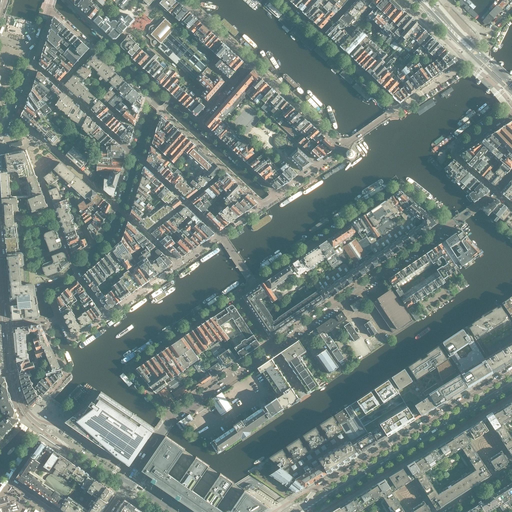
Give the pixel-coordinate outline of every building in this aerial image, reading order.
[(107,1),(106,0),(81,0),(77,6),(86,15),(95,4),(100,8),(101,9),(103,6),(107,1)] [(132,2),(133,0),(117,0),(115,2),(117,4),(123,9),(124,11),(124,10),(127,8),(129,5),(132,2)] [(167,12),(168,11),(176,2),(174,0),(162,0),(159,4),(167,12)] [(256,7),(248,0),(242,0),(254,10),(255,9),(256,9),(256,8),(256,7)] [(302,12),(313,0),(304,0),(298,8),(302,12)] [(307,16),(321,0),(313,0),(302,12),(307,16)] [(319,11),(324,6),(325,6),(323,4),(325,1),(326,2),(327,1),(327,0),(326,0),(321,0),(307,16),(306,17),(308,18),(308,17),(311,20),(319,11)] [(333,0),(326,0),(327,0),(327,1),(328,2),(333,6),(338,11),(341,7),(333,0)] [(381,0),(372,10),(368,6),(360,0),(356,0),(346,12),(360,24),(367,16),(372,20),(379,12),(382,9),(390,0),(381,0)] [(376,34),(400,8),(390,0),(382,9),(384,11),(381,14),(379,12),(372,20),(367,25),(369,27),(374,21),(380,26),(374,32),(376,34)] [(372,10),(381,0),(373,0),(368,6),(372,10)] [(459,0),(457,3),(474,18),(477,14),(461,0),(459,0)] [(483,25),(484,25),(485,25),(486,24),(487,24),(488,23),(489,23),(490,22),(492,21),(511,0),(501,0),(487,16),(486,17),(485,18),(484,19),(484,21),(483,22),(483,23),(483,24),(483,25)] [(176,15),(183,8),(180,5),(176,2),(168,11),(173,16),(175,14),(176,15)] [(266,7),(279,19),(283,15),(270,2),(266,7)] [(316,25),(330,10),(333,6),(328,2),(325,6),(324,6),(327,9),(322,14),(319,11),(311,20),(315,23),(314,24),(315,26),(316,25)] [(91,19),(100,8),(95,4),(86,15),(91,19)] [(180,19),(188,11),(183,8),(176,15),(174,17),(179,21),(181,20),(180,19)] [(381,38),(404,12),(400,8),(376,34),(380,37),(381,38)] [(321,29),(334,14),(330,10),(316,25),(321,29)] [(182,24),(191,14),(188,11),(180,19),(181,20),(182,21),(181,22),(180,23),(182,24)] [(360,24),(346,12),(339,19),(340,19),(336,23),(339,26),(343,30),(347,26),(352,30),(356,25),(358,26),(360,24)] [(391,37),(409,17),(404,12),(381,38),(383,40),(386,42),(387,40),(385,39),(389,35),(391,37)] [(186,25),(194,17),(191,14),(182,24),(183,25),(185,24),(186,25)] [(116,39),(134,20),(135,20),(134,20),(129,15),(128,15),(125,18),(122,16),(121,16),(119,19),(119,20),(117,22),(116,20),(112,21),(111,22),(109,21),(109,20),(109,19),(106,17),(105,17),(103,19),(99,16),(98,16),(93,21),(113,40),(116,39)] [(284,15),(279,20),(291,31),(296,26),(284,15)] [(61,23),(57,19),(55,17),(53,18),(52,22),(52,24),(57,28),(61,23)] [(162,43),(176,28),(163,17),(156,25),(153,25),(152,25),(151,25),(151,26),(150,26),(150,27),(149,27),(149,28),(149,29),(149,30),(149,33),(146,36),(150,40),(150,43),(151,44),(151,45),(152,46),(153,46),(153,47),(154,47),(155,47),(158,47),(162,43)] [(188,30),(197,20),(194,17),(186,25),(188,26),(186,28),(188,30)] [(396,40),(413,21),(409,17),(391,37),(387,40),(386,42),(387,43),(388,44),(394,38),(396,40)] [(224,19),(220,24),(235,38),(239,33),(224,19)] [(194,35),(203,25),(197,20),(188,30),(194,35)] [(395,50),(418,25),(413,21),(396,40),(390,46),(395,50)] [(62,33),(66,28),(61,23),(57,28),(62,33)] [(330,37),(339,26),(336,23),(326,33),(330,37)] [(62,33),(57,28),(52,24),(50,28),(58,35),(60,33),(61,34),(62,33)] [(504,27),(492,48),(492,49),(492,50),(493,51),(494,51),(495,51),(496,51),(508,29),(508,25),(506,24),(504,27)] [(500,45),(500,46),(500,47),(501,48),(502,48),(503,47),(504,46),(505,46),(505,45),(505,44),(511,31),(511,24),(511,25),(510,25),(509,26),(501,42),(501,43),(500,44),(500,45)] [(200,41),(209,31),(203,25),(194,35),(200,41)] [(406,48),(423,29),(418,25),(395,50),(399,55),(406,48)] [(297,26),(292,31),(301,39),(306,34),(297,26)] [(333,40),(343,30),(339,26),(330,37),(333,40)] [(344,51),(361,32),(362,31),(357,27),(349,36),(340,46),(343,49),(342,50),(343,51),(344,51)] [(70,46),(58,35),(50,28),(47,40),(63,54),(64,53),(59,48),(58,47),(62,42),(64,43),(63,43),(69,48),(70,46)] [(63,38),(69,31),(66,28),(62,33),(61,34),(62,35),(61,36),(63,38)] [(210,61),(192,43),(176,28),(162,43),(158,47),(193,80),(210,61)] [(409,51),(426,33),(423,29),(406,48),(409,51)] [(337,43),(346,33),(343,30),(333,40),(333,41),(334,43),(335,42),(337,43)] [(68,39),(73,34),(69,31),(63,38),(65,40),(66,38),(68,39)] [(202,45),(206,41),(212,34),(209,31),(200,41),(199,42),(202,45)] [(349,55),(365,37),(366,36),(361,32),(344,51),(349,55)] [(340,46),(349,36),(346,33),(337,43),(340,46)] [(411,55),(429,36),(426,33),(409,51),(403,58),(406,61),(411,55)] [(70,44),(76,37),(73,34),(68,39),(69,41),(68,42),(70,44)] [(209,44),(216,37),(212,34),(206,41),(209,44)] [(140,48),(136,44),(137,44),(130,37),(128,35),(126,37),(127,37),(119,46),(128,54),(128,55),(130,57),(131,56),(132,57),(140,48),(139,48),(140,48)] [(244,35),(241,39),(256,50),(258,47),(244,35)] [(306,35),(302,40),(312,50),(317,45),(306,35)] [(363,48),(361,46),(364,43),(366,45),(370,41),(372,38),(370,36),(367,39),(365,37),(349,55),(353,59),(361,50),(363,48)] [(417,57),(433,39),(429,36),(411,55),(413,57),(415,55),(417,57)] [(74,45),(79,40),(76,37),(70,44),(72,45),(73,44),(74,45)] [(210,50),(219,40),(216,37),(209,44),(207,47),(210,50)] [(423,57),(436,42),(433,39),(417,57),(418,57),(423,57)] [(63,54),(47,40),(45,45),(67,64),(70,61),(64,55),(63,54)] [(75,51),(82,43),(79,40),(74,45),(72,48),(75,51)] [(214,53),(222,43),(219,40),(210,50),(214,53)] [(365,53),(367,51),(373,44),(370,41),(366,45),(363,48),(365,49),(363,52),(361,50),(353,59),(357,62),(365,53)] [(430,57),(441,46),(436,42),(423,57),(425,59),(426,59),(427,59),(430,56),(430,57)] [(82,57),(89,49),(85,45),(83,43),(82,43),(75,51),(82,57)] [(221,59),(229,49),(223,44),(215,54),(221,59)] [(359,66),(360,65),(369,56),(371,53),(376,47),(373,44),(367,51),(368,52),(366,54),(365,53),(357,62),(359,64),(358,65),(359,66)] [(71,68),(67,64),(45,45),(44,51),(44,52),(52,59),(55,62),(60,66),(61,68),(63,69),(67,73),(71,69),(71,68)] [(318,45),(315,49),(327,60),(330,57),(318,45)] [(434,58),(443,48),(441,46),(430,57),(431,59),(433,57),(434,58)] [(82,57),(75,51),(72,48),(71,47),(64,55),(70,61),(74,65),(82,57)] [(363,69),(364,68),(372,59),(374,56),(380,50),(376,47),(371,53),(373,55),(370,57),(369,56),(360,65),(362,67),(362,68),(363,69)] [(142,55),(144,53),(140,48),(132,57),(136,61),(142,55)] [(149,48),(144,53),(142,55),(147,59),(148,57),(153,52),(149,48)] [(439,58),(446,51),(443,48),(434,58),(435,58),(438,59),(439,58)] [(228,65),(236,56),(233,53),(229,49),(221,59),(228,65)] [(367,71),(383,54),(383,53),(380,50),(374,56),(376,58),(374,60),(372,59),(364,68),(367,71)] [(376,80),(394,60),(399,55),(395,50),(383,63),(372,76),(376,80)] [(445,60),(449,54),(447,52),(448,51),(446,50),(446,51),(439,58),(444,58),(445,60)] [(259,53),(270,71),(275,73),(275,69),(263,51),(262,51),(261,51),(260,51),(260,52),(259,52),(259,53)] [(52,59),(44,52),(43,52),(43,54),(42,57),(50,65),(51,63),(50,61),(52,59)] [(146,70),(159,57),(153,52),(148,57),(147,59),(141,66),(146,70)] [(147,59),(148,57),(144,53),(142,55),(136,61),(141,66),(147,59)] [(267,56),(277,72),(278,72),(278,73),(279,73),(279,72),(280,72),(281,71),(281,70),(281,69),(271,53),(270,53),(269,53),(268,53),(267,53),(267,54),(267,55),(267,56)] [(96,71),(104,62),(103,62),(104,61),(99,56),(98,57),(95,54),(93,54),(86,62),(86,63),(85,65),(83,65),(80,68),(88,76),(91,73),(91,71),(93,69),(95,69),(96,71)] [(372,76),(383,63),(381,61),(385,57),(383,54),(367,71),(366,72),(368,74),(369,73),(372,76)] [(231,68),(239,59),(236,56),(228,65),(231,68)] [(60,66),(55,62),(53,65),(51,63),(50,65),(42,57),(40,62),(40,63),(41,64),(46,69),(52,74),(57,69),(60,66)] [(155,78),(168,65),(159,57),(146,70),(155,78)] [(445,69),(438,59),(436,61),(435,59),(435,58),(434,58),(433,57),(431,59),(432,60),(440,72),(445,69)] [(449,65),(455,61),(456,60),(452,57),(447,63),(449,65)] [(331,58),(328,61),(339,71),(342,68),(331,58)] [(433,77),(426,67),(418,58),(413,58),(415,60),(420,67),(422,65),(424,68),(422,70),(430,79),(433,77)] [(449,65),(447,63),(445,60),(444,58),(439,58),(438,59),(445,69),(446,70),(447,69),(446,67),(449,65)] [(234,72),(243,63),(239,59),(231,68),(228,65),(221,59),(220,60),(230,68),(234,72)] [(230,68),(220,60),(215,65),(225,74),(230,68)] [(381,84),(391,73),(392,72),(395,69),(392,66),(396,62),(394,60),(376,80),(381,84)] [(430,79),(422,70),(420,67),(415,60),(414,62),(415,63),(411,66),(413,68),(414,69),(416,67),(418,70),(416,72),(417,73),(425,83),(428,81),(429,82),(431,80),(430,79)] [(440,72),(432,60),(431,61),(433,65),(431,66),(437,74),(440,72)] [(437,74),(431,66),(428,61),(426,63),(428,66),(426,67),(433,77),(437,74)] [(117,74),(111,69),(112,68),(111,67),(110,68),(104,62),(96,71),(102,76),(100,78),(99,78),(99,79),(99,80),(100,80),(100,81),(101,80),(102,80),(104,78),(109,83),(117,74)] [(425,83),(417,73),(415,74),(411,69),(413,68),(411,66),(409,63),(405,68),(408,72),(409,73),(420,87),(421,88),(422,86),(422,85),(425,83)] [(161,84),(174,70),(168,65),(155,78),(155,79),(161,84)] [(415,90),(407,80),(405,82),(403,79),(405,78),(400,72),(401,71),(397,66),(395,68),(400,74),(397,78),(398,79),(400,82),(404,87),(410,94),(411,95),(412,94),(412,93),(415,90)] [(207,101),(224,82),(218,77),(215,80),(214,79),(211,77),(209,74),(212,71),(207,67),(202,73),(197,79),(201,83),(200,83),(204,87),(204,86),(205,87),(204,89),(205,89),(203,91),(205,92),(202,96),(207,101)] [(56,77),(63,69),(61,68),(59,70),(57,69),(52,74),(56,77)] [(81,84),(85,80),(88,76),(80,68),(79,69),(79,68),(73,74),(75,76),(73,77),(72,77),(64,85),(78,97),(79,96),(81,97),(81,98),(82,98),(88,91),(81,84)] [(229,78),(234,72),(230,68),(225,74),(229,78)] [(420,87),(409,73),(409,74),(411,77),(409,78),(406,74),(408,72),(405,68),(401,71),(400,72),(405,78),(407,80),(415,90),(420,87)] [(60,81),(67,73),(63,69),(56,77),(60,81)] [(344,69),(340,73),(351,83),(355,79),(344,69)] [(165,88),(178,74),(174,70),(161,84),(165,88)] [(260,78),(252,71),(248,75),(253,80),(255,82),(259,78),(260,78)] [(47,79),(40,72),(40,73),(38,73),(36,77),(43,83),(47,79)] [(396,86),(400,82),(398,79),(396,82),(393,80),(395,78),(391,73),(381,84),(385,89),(390,93),(396,86)] [(118,91),(125,82),(126,81),(120,76),(120,77),(117,74),(109,83),(107,85),(110,88),(112,86),(118,91)] [(169,92),(176,84),(179,81),(182,78),(178,74),(165,88),(169,92)] [(248,86),(253,80),(248,75),(242,81),(248,86)] [(283,75),(283,78),(300,94),(301,94),(301,95),(302,94),(303,94),(304,93),(304,92),(304,91),(286,75),(283,75)] [(46,86),(43,83),(36,77),(35,83),(46,94),(52,100),(56,95),(49,89),(46,86)] [(256,89),(264,81),(264,80),(263,79),(262,80),(259,78),(255,82),(252,85),(256,89)] [(243,93),(244,91),(248,86),(242,81),(237,88),(243,93)] [(263,92),(268,86),(264,81),(256,89),(252,85),(245,93),(249,97),(253,100),(260,93),(261,94),(263,92)] [(358,81),(353,85),(368,99),(372,95),(358,81)] [(122,100),(124,99),(133,89),(125,82),(118,91),(115,94),(122,100)] [(46,94),(35,83),(33,87),(44,101),(46,99),(44,96),(46,94)] [(173,95),(180,88),(183,85),(180,83),(178,85),(176,84),(169,92),(173,95)] [(440,94),(443,98),(459,88),(456,84),(440,94)] [(88,116),(62,93),(54,85),(49,89),(56,95),(58,97),(60,99),(56,105),(57,106),(57,107),(57,108),(57,109),(58,109),(59,109),(64,112),(63,112),(63,113),(64,114),(64,115),(65,115),(72,118),(71,119),(73,121),(77,123),(77,124),(77,125),(78,126),(79,126),(79,125),(83,128),(80,133),(81,135),(85,137),(88,134),(98,126),(93,121),(92,121),(92,120),(91,119),(90,118),(90,117),(89,117),(88,117),(88,116)] [(177,99),(187,88),(184,86),(182,89),(180,88),(173,95),(177,99)] [(263,95),(261,94),(260,93),(253,100),(257,104),(259,101),(271,88),(268,86),(263,92),(264,93),(263,95)] [(397,91),(399,89),(396,86),(390,93),(393,96),(397,91)] [(44,101),(33,87),(33,89),(32,90),(31,93),(45,115),(51,111),(48,106),(44,101)] [(410,94),(404,87),(401,90),(406,97),(410,94)] [(181,102),(188,95),(186,93),(189,90),(187,88),(177,99),(181,102)] [(243,96),(245,93),(244,91),(243,93),(237,88),(233,92),(238,96),(242,99),(244,96),(243,96)] [(264,105),(276,92),(271,88),(259,101),(264,105)] [(107,102),(115,94),(110,89),(103,98),(107,102)] [(128,102),(136,92),(133,89),(124,99),(128,102)] [(406,97),(401,90),(398,92),(397,91),(393,96),(397,99),(396,100),(398,101),(400,102),(406,97)] [(105,106),(100,101),(99,100),(99,101),(98,100),(88,91),(82,98),(85,101),(86,102),(88,103),(88,104),(89,104),(90,103),(92,104),(93,103),(94,104),(95,104),(92,108),(92,111),(96,114),(105,106)] [(308,94),(322,110),(323,110),(323,111),(324,111),(325,111),(325,110),(325,109),(325,108),(325,107),(311,91),(310,91),(309,91),(308,92),(308,93),(308,94)] [(136,100),(140,96),(136,92),(128,102),(131,106),(133,104),(136,100)] [(191,99),(191,98),(189,96),(190,96),(192,97),(195,94),(191,92),(188,95),(181,102),(184,105),(191,99)] [(242,99),(238,96),(233,92),(229,96),(238,103),(242,99)] [(272,106),(280,97),(276,92),(264,105),(261,108),(266,113),(272,106)] [(45,115),(31,93),(28,100),(37,113),(40,117),(41,118),(45,115)] [(115,108),(121,102),(122,100),(115,94),(107,102),(115,108)] [(188,109),(198,98),(197,96),(193,100),(191,99),(184,105),(187,108),(188,109)] [(238,103),(229,96),(226,101),(230,105),(231,104),(234,107),(238,103)] [(306,99),(319,114),(320,115),(321,115),(321,114),(322,114),(322,113),(322,112),(310,96),(309,96),(308,96),(307,96),(306,96),(306,97),(306,98),(306,99)] [(191,112),(200,103),(198,101),(200,99),(198,97),(198,98),(188,109),(191,112)] [(273,113),(284,100),(280,97),(272,106),(274,107),(271,111),(273,113)] [(415,109),(419,115),(435,104),(431,98),(415,109)] [(38,141),(41,144),(43,143),(44,144),(44,146),(52,145),(43,164),(62,171),(73,146),(77,148),(81,144),(88,147),(90,144),(84,136),(89,127),(88,127),(92,120),(87,116),(92,107),(78,100),(67,117),(57,118),(45,127),(42,134),(41,135),(37,136),(33,138),(32,139),(32,138),(20,140),(21,143),(21,146),(25,147),(27,146),(30,145),(32,148),(35,146),(34,146),(36,145),(35,143),(38,141)] [(37,113),(28,100),(26,105),(35,114),(37,113)] [(273,119),(288,104),(284,101),(284,100),(273,113),(270,116),(273,119)] [(234,107),(231,104),(230,105),(226,101),(222,105),(229,111),(230,112),(234,107)] [(121,102),(115,108),(123,115),(127,110),(128,109),(121,102)] [(198,113),(205,107),(201,103),(200,103),(191,112),(196,116),(198,113)] [(139,109),(133,104),(131,106),(130,107),(138,114),(139,109)] [(276,122),(292,107),(288,104),(273,119),(276,122)] [(480,116),(481,116),(491,108),(491,107),(492,107),(492,106),(491,105),(490,104),(489,104),(488,105),(478,113),(477,114),(477,115),(477,116),(478,116),(479,117),(480,117),(480,116)] [(35,114),(26,105),(24,111),(32,118),(37,122),(38,121),(41,118),(40,117),(37,113),(35,114)] [(229,111),(222,105),(218,110),(225,116),(229,111)] [(99,118),(109,110),(109,109),(105,106),(96,114),(99,118)] [(327,109),(332,125),(334,129),(335,130),(336,130),(337,130),(337,129),(338,128),(337,123),(331,107),(330,106),(329,106),(328,106),(328,107),(327,107),(327,108),(327,109)] [(130,107),(128,109),(127,110),(136,119),(138,114),(130,107)] [(287,119),(295,110),(292,107),(276,122),(280,125),(285,120),(282,118),(284,116),(287,119)] [(103,121),(113,113),(109,110),(99,118),(103,121)] [(136,119),(127,110),(123,115),(122,116),(134,126),(136,119)] [(225,116),(218,110),(211,117),(217,121),(219,119),(221,116),(223,118),(225,116)] [(299,130),(308,122),(295,110),(287,119),(285,120),(280,125),(293,137),(299,130)] [(32,118),(24,111),(22,115),(22,116),(22,117),(28,122),(32,118)] [(108,126),(116,118),(113,115),(105,124),(108,126)] [(111,129),(121,118),(118,116),(116,118),(108,126),(111,129)] [(160,129),(167,121),(162,116),(161,117),(159,122),(158,121),(156,127),(157,127),(160,129)] [(210,129),(217,121),(211,117),(205,124),(210,129)] [(37,122),(32,118),(28,122),(33,127),(33,126),(34,127),(37,122)] [(114,131),(123,121),(121,118),(111,129),(114,131)] [(213,132),(222,123),(223,122),(219,119),(217,121),(210,129),(213,132)] [(119,136),(129,126),(123,121),(114,131),(119,136)] [(164,133),(171,124),(168,121),(167,121),(160,129),(164,133)] [(511,121),(507,125),(507,124),(498,130),(491,135),(504,146),(504,147),(507,150),(506,151),(508,152),(511,155),(511,121)] [(303,134),(312,126),(308,122),(299,130),(303,134)] [(217,136),(226,126),(222,123),(213,132),(217,136)] [(170,134),(175,128),(171,124),(164,133),(166,135),(168,133),(170,134)] [(221,139),(229,131),(227,129),(228,128),(230,129),(231,128),(228,124),(226,126),(217,136),(221,139)] [(453,133),(455,136),(467,127),(465,124),(453,133)] [(94,137),(102,130),(98,126),(88,134),(90,136),(91,137),(92,137),(94,137)] [(126,135),(129,132),(132,128),(129,126),(119,136),(122,139),(128,144),(129,143),(130,140),(126,135)] [(308,136),(315,129),(312,126),(303,134),(305,136),(307,134),(308,136)] [(164,133),(160,129),(157,127),(156,133),(168,144),(172,140),(168,136),(166,135),(164,133)] [(172,140),(179,132),(175,128),(170,134),(168,136),(172,140)] [(224,142),(235,131),(231,128),(230,129),(229,131),(221,139),(224,142)] [(312,139),(319,132),(315,129),(308,136),(306,137),(308,139),(310,140),(309,138),(310,137),(312,139)] [(94,143),(106,133),(102,130),(94,137),(95,138),(91,140),(94,143)] [(228,146),(235,138),(236,137),(239,134),(235,131),(224,142),(228,146)] [(181,155),(192,143),(179,132),(172,140),(168,144),(165,148),(161,151),(174,163),(181,155)] [(313,144),(322,135),(319,132),(312,139),(310,140),(312,142),(313,144)] [(103,143),(110,137),(106,133),(94,143),(95,145),(96,145),(99,143),(99,142),(100,141),(102,144),(103,143)] [(168,144),(156,133),(154,138),(165,148),(168,144)] [(231,149),(242,137),(239,134),(236,137),(238,138),(236,140),(235,138),(228,146),(231,149)] [(312,142),(310,140),(308,139),(307,140),(302,135),(297,141),(305,148),(312,142)] [(314,148),(317,145),(321,142),(325,138),(322,135),(313,144),(312,142),(305,148),(309,152),(314,148)] [(433,153),(434,153),(451,139),(451,138),(451,137),(451,136),(450,136),(449,136),(449,135),(448,135),(431,149),(431,150),(431,151),(431,152),(432,152),(432,153),(433,153)] [(504,146),(491,135),(484,139),(503,155),(504,154),(506,151),(507,150),(504,147),(504,146)] [(287,142),(287,141),(286,140),(285,139),(284,138),(283,137),(281,136),(280,136),(279,136),(278,137),(277,137),(276,138),(275,139),(275,140),(275,141),(275,142),(275,143),(275,144),(276,145),(277,146),(278,147),(279,148),(280,148),(281,149),(282,148),(284,148),(285,148),(286,147),(286,146),(287,145),(287,144),(287,142)] [(107,146),(113,140),(110,137),(103,143),(106,146),(107,146)] [(245,140),(242,137),(231,149),(235,152),(245,140)] [(165,148),(154,138),(152,143),(161,151),(165,148)] [(336,147),(325,138),(321,142),(331,151),(333,149),(333,150),(334,149),(336,147)] [(89,160),(81,153),(87,146),(80,139),(73,146),(65,155),(81,169),(84,166),(89,160)] [(503,155),(484,139),(479,143),(482,145),(488,150),(494,155),(495,156),(499,159),(503,155)] [(238,155),(249,144),(245,140),(235,152),(238,155)] [(331,151),(321,142),(317,145),(327,154),(331,151)] [(190,153),(196,146),(192,143),(181,155),(184,157),(186,154),(187,155),(189,153),(190,153)] [(475,153),(482,145),(479,143),(475,146),(475,145),(470,149),(475,153)] [(241,158),(252,148),(251,147),(251,146),(249,144),(238,155),(241,158)] [(327,154),(317,145),(314,148),(323,157),(327,154)] [(479,157),(483,152),(484,154),(488,150),(482,145),(475,153),(472,157),(467,163),(472,166),(473,167),(480,158),(479,157)] [(156,153),(158,152),(151,146),(149,154),(155,159),(158,155),(156,153)] [(221,169),(215,164),(215,163),(213,161),(211,162),(203,155),(201,153),(202,151),(200,149),(199,149),(196,146),(190,153),(189,153),(187,155),(204,171),(204,170),(206,173),(202,178),(207,183),(212,179),(221,169)] [(245,161),(257,151),(254,149),(252,148),(241,158),(245,161)] [(313,163),(297,148),(288,157),(302,171),(313,163)] [(323,157),(314,148),(309,152),(311,154),(314,157),(318,160),(323,157)] [(356,154),(356,153),(355,152),(355,151),(354,150),(354,149),(353,149),(352,148),(351,148),(351,149),(351,150),(350,149),(346,150),(346,153),(345,153),(344,158),(345,158),(347,160),(348,160),(349,160),(350,160),(351,160),(352,160),(353,160),(353,159),(354,159),(354,158),(355,158),(355,157),(356,156),(356,155),(356,154)] [(35,175),(29,158),(26,150),(5,154),(8,168),(8,173),(9,173),(9,174),(19,173),(19,177),(25,177),(26,176),(35,175)] [(486,163),(491,158),(491,157),(492,157),(494,155),(488,150),(484,154),(480,158),(473,167),(479,173),(487,164),(486,163)] [(249,164),(260,155),(257,151),(245,161),(249,164)] [(467,163),(472,157),(466,151),(459,156),(460,156),(467,163)] [(253,168),(266,157),(267,157),(263,152),(260,155),(249,164),(253,168)] [(156,169),(166,159),(160,154),(159,156),(158,155),(155,159),(150,164),(156,169)] [(511,166),(511,160),(506,155),(504,154),(503,155),(499,159),(499,160),(502,163),(503,163),(510,169),(511,166)] [(122,165),(124,159),(124,158),(102,157),(97,157),(97,164),(122,165)] [(257,172),(270,161),(268,159),(266,157),(253,168),(257,172)] [(161,173),(170,163),(166,159),(156,169),(161,173)] [(434,159),(430,162),(438,171),(442,168),(434,159)] [(452,178),(462,168),(453,160),(452,161),(451,161),(449,163),(443,169),(452,178)] [(83,201),(86,199),(88,196),(93,190),(69,168),(61,161),(53,170),(43,177),(53,204),(68,199),(74,196),(78,205),(83,201)] [(261,176),(271,168),(269,166),(273,163),(272,162),(270,161),(257,172),(261,176)] [(164,177),(171,170),(171,169),(173,166),(170,163),(161,173),(164,177)] [(290,167),(286,163),(279,168),(283,172),(285,171),(290,167)] [(503,163),(502,163),(499,167),(499,168),(499,167),(506,173),(510,169),(503,163)] [(120,172),(122,166),(122,165),(97,164),(96,171),(113,172),(120,172)] [(326,180),(326,179),(345,167),(345,166),(345,165),(344,164),(343,164),(342,164),(324,176),(323,176),(323,177),(322,177),(322,178),(322,179),(323,179),(323,180),(324,180),(325,180),(326,180)] [(484,177),(489,170),(491,168),(487,164),(479,173),(484,177)] [(276,171),(279,168),(275,165),(271,168),(261,176),(265,180),(271,175),(273,173),(274,173),(276,171)] [(94,175),(86,167),(84,166),(81,169),(91,178),(94,175)] [(298,174),(290,166),(290,167),(285,171),(292,179),(298,174)] [(498,182),(502,177),(506,173),(499,167),(499,168),(496,171),(494,173),(497,175),(494,179),(492,178),(494,176),(492,175),(493,174),(489,170),(484,177),(487,180),(494,186),(495,185),(495,186),(498,183),(498,182)] [(18,211),(17,198),(17,196),(11,197),(11,195),(10,196),(9,174),(9,173),(8,173),(8,168),(0,169),(0,170),(0,171),(0,173),(0,174),(0,177),(0,176),(0,179),(1,179),(1,183),(0,184),(0,186),(1,186),(1,189),(0,189),(1,191),(2,195),(1,195),(1,198),(2,198),(2,201),(1,201),(1,203),(2,203),(3,212),(5,211),(5,213),(5,218),(6,223),(4,223),(4,231),(17,230),(16,222),(14,223),(13,218),(13,213),(13,211),(18,211)] [(153,176),(144,168),(143,174),(143,175),(148,180),(153,176)] [(457,184),(468,172),(462,168),(452,178),(457,184)] [(171,182),(180,172),(177,169),(174,173),(168,180),(171,182)] [(168,180),(174,173),(171,170),(164,177),(168,180)] [(288,182),(280,175),(277,177),(276,176),(278,174),(276,171),(274,173),(273,173),(271,175),(273,176),(272,177),(274,179),(276,181),(277,180),(282,185),(283,186),(288,182)] [(292,179),(285,171),(283,172),(280,175),(288,182),(292,179)] [(113,196),(120,172),(113,172),(111,177),(109,176),(108,180),(104,179),(96,177),(96,183),(111,196),(113,196)] [(174,186),(175,186),(181,179),(182,177),(180,175),(182,174),(180,172),(171,182),(174,186)] [(467,195),(471,191),(473,189),(479,182),(473,177),(468,172),(457,184),(467,195)] [(224,184),(230,177),(226,174),(219,180),(224,184)] [(44,195),(42,191),(41,192),(41,190),(41,189),(41,187),(40,188),(39,185),(39,184),(39,182),(38,183),(36,178),(37,178),(36,176),(35,175),(26,176),(25,177),(25,178),(26,178),(28,210),(32,209),(32,211),(38,209),(48,208),(43,196),(44,195)] [(152,183),(148,180),(143,175),(142,175),(139,187),(148,194),(153,189),(150,186),(152,183)] [(269,183),(274,179),(272,177),(273,176),(271,175),(265,180),(269,183)] [(207,184),(207,183),(202,178),(199,176),(196,179),(199,182),(197,183),(194,181),(191,184),(194,186),(193,187),(197,190),(202,187),(203,187),(207,184)] [(226,193),(235,183),(230,177),(224,184),(219,190),(221,192),(223,190),(226,193)] [(405,180),(407,182),(428,199),(429,199),(430,200),(431,200),(432,200),(432,199),(433,199),(433,198),(433,197),(433,196),(432,195),(431,194),(411,178),(408,177),(407,177),(406,177),(406,178),(405,179),(405,180)] [(191,188),(181,179),(175,186),(179,190),(185,196),(191,190),(190,189),(191,188)] [(276,181),(274,179),(269,183),(276,189),(277,189),(282,185),(277,180),(276,181)] [(219,190),(224,184),(219,180),(213,185),(219,190)] [(306,195),(322,184),(323,184),(323,183),(323,182),(322,182),(322,181),(321,181),(320,181),(304,192),(304,193),(303,193),(303,194),(303,195),(304,195),(305,195),(306,195)] [(377,181),(360,192),(360,193),(359,193),(359,194),(359,195),(359,196),(360,196),(361,197),(362,197),(363,196),(380,185),(380,184),(380,183),(380,182),(379,182),(379,181),(378,181),(377,181)] [(505,196),(511,187),(511,182),(510,181),(503,189),(500,192),(505,196)] [(157,194),(164,186),(160,182),(156,187),(151,192),(153,193),(154,192),(157,194)] [(476,194),(484,187),(479,182),(473,189),(476,192),(475,193),(476,194)] [(237,193),(241,188),(235,183),(226,193),(224,195),(225,196),(229,200),(233,197),(237,193)] [(222,193),(221,192),(219,190),(213,185),(208,188),(216,196),(218,197),(222,193)] [(359,199),(359,200),(358,201),(358,202),(359,202),(359,203),(360,203),(361,203),(362,203),(363,203),(381,191),(382,190),(383,190),(384,189),(384,188),(385,187),(385,186),(386,185),(385,185),(384,185),(383,185),(382,185),(381,185),(380,186),(379,186),(378,187),(360,199),(359,199)] [(187,198),(197,190),(193,187),(192,186),(191,188),(190,189),(191,190),(185,196),(187,198)] [(148,194),(139,187),(137,192),(146,199),(146,198),(150,201),(153,198),(148,194)] [(162,199),(169,191),(165,187),(157,195),(162,199)] [(483,196),(488,192),(488,190),(484,187),(476,194),(479,198),(483,196)] [(216,196),(208,188),(204,191),(208,196),(210,198),(214,202),(216,199),(214,198),(216,196)] [(90,202),(97,194),(93,190),(88,196),(86,199),(90,202)] [(167,205),(169,204),(175,196),(169,191),(162,199),(161,200),(167,205)] [(206,198),(208,196),(204,191),(199,196),(202,199),(205,203),(207,201),(206,198)] [(283,208),(302,195),(302,194),(303,194),(303,193),(303,192),(302,192),(302,191),(301,191),(300,191),(300,192),(299,192),(280,204),(280,205),(280,206),(280,207),(280,208),(281,208),(282,208),(283,208)] [(479,198),(476,194),(475,193),(474,192),(473,191),(472,192),(471,191),(467,195),(474,202),(479,198)] [(154,208),(148,203),(147,205),(143,202),(146,199),(137,192),(133,204),(141,211),(145,207),(150,212),(154,208)] [(252,207),(243,199),(241,201),(239,200),(240,198),(242,199),(242,198),(240,196),(237,193),(233,197),(247,211),(252,207)] [(95,208),(102,199),(97,194),(90,202),(89,203),(86,205),(83,201),(78,205),(81,213),(88,208),(92,206),(95,208)] [(257,203),(254,200),(253,200),(249,196),(248,194),(247,195),(243,199),(252,207),(257,204),(257,203)] [(401,204),(409,199),(403,194),(397,198),(401,204)] [(401,204),(397,198),(394,195),(390,198),(399,212),(400,212),(403,209),(404,209),(402,207),(401,204)] [(155,206),(161,199),(158,196),(151,204),(155,207),(155,206)] [(171,206),(178,199),(175,196),(169,204),(171,206)] [(195,205),(202,199),(199,196),(193,200),(191,202),(195,205)] [(234,204),(229,200),(225,196),(223,199),(225,201),(224,203),(227,206),(238,217),(243,213),(235,205),(234,204)] [(247,211),(233,197),(229,200),(234,204),(235,203),(236,204),(235,205),(243,213),(247,211)] [(206,209),(214,202),(210,198),(207,201),(205,203),(198,209),(202,212),(206,209)] [(399,212),(390,198),(385,201),(399,222),(404,219),(399,212)] [(55,209),(70,203),(68,199),(53,204),(55,209)] [(99,208),(105,201),(102,199),(95,208),(96,210),(98,207),(99,208)] [(174,209),(182,203),(178,199),(171,206),(174,209)] [(198,209),(205,203),(202,199),(195,205),(198,209)] [(406,208),(414,203),(409,199),(401,204),(402,207),(404,205),(406,208)] [(491,211),(500,202),(496,199),(491,202),(485,206),(491,211)] [(102,210),(108,203),(105,201),(99,208),(100,209),(102,210)] [(399,223),(399,222),(385,201),(382,203),(379,205),(376,207),(372,210),(366,214),(380,235),(381,237),(381,238),(386,234),(385,232),(399,223)] [(495,214),(503,205),(500,202),(491,211),(495,214)] [(73,220),(71,215),(71,214),(69,215),(68,212),(70,211),(70,210),(70,209),(72,208),(70,203),(55,209),(65,234),(74,230),(80,228),(78,223),(76,224),(76,223),(75,223),(74,223),(73,224),(71,220),(73,220)] [(107,214),(110,206),(110,205),(108,203),(102,210),(107,214)] [(413,208),(416,205),(414,203),(406,208),(410,211),(413,208)] [(145,218),(142,215),(143,213),(141,211),(133,204),(133,205),(133,207),(132,209),(130,215),(139,223),(141,221),(142,221),(141,222),(141,223),(141,224),(147,230),(155,224),(148,218),(147,216),(145,218)] [(336,212),(335,213),(335,214),(336,214),(337,214),(338,214),(339,213),(349,207),(347,204),(337,211),(336,211),(336,212)] [(419,213),(422,210),(416,205),(413,208),(410,211),(417,217),(419,214),(419,213)] [(499,217),(507,208),(503,205),(495,214),(497,216),(493,220),(495,222),(499,217)] [(103,222),(105,218),(98,211),(96,210),(95,208),(92,206),(88,208),(91,211),(93,213),(95,212),(98,215),(97,216),(103,222)] [(170,212),(165,207),(164,206),(160,209),(166,214),(166,215),(170,212)] [(238,217),(227,206),(222,211),(221,210),(218,213),(219,213),(215,217),(224,226),(238,217)] [(333,221),(334,221),(336,221),(337,220),(339,220),(353,210),(354,210),(354,209),(354,208),(354,207),(353,206),(352,206),(351,206),(350,206),(336,216),(335,217),(334,218),(333,219),(333,221)] [(491,211),(485,206),(481,209),(488,215),(491,211)] [(188,216),(191,212),(187,207),(186,207),(185,207),(179,212),(185,218),(188,221),(191,219),(188,216)] [(83,217),(87,214),(91,211),(88,208),(81,213),(83,217)] [(511,221),(511,214),(510,213),(511,212),(507,208),(499,217),(503,221),(503,220),(505,222),(504,223),(507,224),(508,226),(511,221)] [(107,214),(102,210),(100,209),(98,211),(105,218),(107,214)] [(166,214),(160,209),(156,212),(163,218),(166,215),(166,214)] [(406,245),(408,244),(414,239),(415,240),(415,239),(414,239),(416,238),(417,238),(419,237),(419,236),(420,235),(421,235),(427,231),(429,229),(429,230),(429,229),(431,228),(430,227),(435,224),(436,224),(436,223),(435,223),(431,218),(425,212),(420,217),(421,217),(423,220),(423,224),(419,226),(419,225),(416,227),(415,225),(415,219),(417,217),(410,211),(408,213),(403,209),(400,212),(405,219),(386,233),(387,235),(382,238),(382,237),(381,238),(381,237),(377,241),(375,238),(375,239),(372,236),(368,239),(372,244),(371,248),(375,255),(372,257),(369,259),(374,267),(377,265),(377,264),(379,263),(381,262),(383,260),(383,261),(384,260),(390,256),(391,255),(392,255),(394,254),(394,253),(395,252),(396,252),(402,248),(402,247),(404,246),(404,247),(404,246),(406,245)] [(420,217),(425,212),(422,210),(419,213),(419,214),(417,217),(419,219),(421,217),(420,217)] [(97,216),(93,213),(91,211),(87,214),(92,218),(85,223),(86,224),(89,222),(98,231),(103,222),(97,216)] [(163,218),(156,212),(152,215),(158,220),(159,221),(163,218)] [(179,223),(185,218),(179,212),(169,220),(177,228),(181,224),(179,223)] [(215,217),(210,212),(205,216),(211,221),(215,217)] [(85,223),(92,218),(87,214),(83,217),(85,223)] [(366,214),(361,217),(370,231),(371,232),(373,235),(375,238),(380,235),(366,214)] [(158,220),(152,215),(148,218),(155,224),(159,221),(158,220)] [(201,221),(198,218),(195,215),(191,219),(197,225),(201,221)] [(257,232),(258,232),(271,222),(271,221),(272,221),(272,220),(272,219),(272,218),(273,217),(272,216),(271,216),(271,215),(270,215),(269,215),(268,215),(267,216),(253,226),(252,227),(252,228),(252,229),(252,230),(252,231),(252,232),(253,232),(254,232),(255,232),(256,232),(257,232)] [(224,226),(215,217),(211,221),(220,230),(224,226)] [(310,228),(313,232),(329,221),(326,217),(310,228)] [(370,231),(361,217),(356,220),(363,230),(365,229),(367,232),(368,231),(369,232),(370,231)] [(210,237),(200,228),(204,224),(201,221),(197,225),(191,219),(188,221),(186,222),(192,227),(195,231),(205,240),(210,237)] [(180,231),(177,228),(169,220),(164,223),(173,232),(180,238),(192,250),(196,246),(197,246),(180,231)] [(359,232),(363,230),(356,220),(351,224),(357,231),(358,233),(362,239),(367,236),(365,233),(362,235),(362,234),(361,234),(359,232)] [(98,231),(89,222),(86,224),(87,228),(88,227),(95,234),(96,234),(98,231)] [(139,232),(128,222),(126,229),(132,238),(139,232)] [(205,240),(195,231),(193,233),(190,229),(192,227),(186,222),(182,226),(183,227),(201,243),(205,240)] [(173,232),(164,223),(160,226),(160,227),(166,232),(169,236),(173,232)] [(214,233),(209,229),(204,224),(200,228),(210,237),(214,234),(214,233)] [(362,250),(363,247),(361,247),(361,245),(359,244),(359,242),(357,242),(357,240),(355,239),(356,236),(354,233),(357,231),(351,224),(347,227),(344,229),(335,235),(331,237),(332,237),(327,240),(332,248),(340,242),(341,244),(333,250),(337,256),(342,253),(343,250),(345,250),(344,252),(346,253),(346,255),(348,255),(348,258),(350,258),(350,260),(352,261),(351,263),(353,263),(352,268),(354,270),(356,268),(362,275),(364,273),(365,273),(367,272),(369,270),(371,269),(374,267),(369,259),(372,257),(371,256),(366,255),(366,253),(364,252),(365,250),(362,250)] [(95,234),(88,227),(87,228),(92,237),(93,239),(95,234)] [(166,232),(160,227),(157,229),(161,232),(163,235),(166,232)] [(201,243),(183,227),(180,231),(197,246),(201,243)] [(145,257),(141,252),(142,252),(141,250),(140,248),(138,246),(137,244),(135,242),(132,238),(126,229),(124,235),(135,251),(130,254),(149,280),(158,273),(150,261),(148,259),(146,257),(145,257)] [(155,237),(161,232),(157,229),(151,234),(155,237)] [(244,232),(242,229),(232,237),(234,239),(244,232)] [(18,230),(17,230),(4,231),(6,254),(8,254),(20,253),(19,248),(18,248),(18,245),(19,245),(18,230)] [(60,241),(59,240),(56,232),(56,231),(55,230),(54,230),(53,230),(46,233),(45,233),(45,234),(44,234),(44,235),(44,236),(44,237),(50,252),(56,249),(57,250),(58,249),(59,248),(60,248),(61,247),(61,246),(61,245),(61,244),(60,241)] [(76,236),(74,230),(65,234),(67,239),(76,236)] [(482,252),(467,237),(460,230),(457,232),(456,233),(455,233),(462,243),(466,248),(472,258),(482,252)] [(135,242),(137,240),(143,236),(139,232),(132,238),(135,242)] [(160,241),(166,235),(165,234),(164,235),(163,235),(161,232),(155,237),(160,241)] [(462,251),(459,245),(462,243),(455,233),(445,241),(451,250),(455,248),(458,253),(455,256),(461,266),(472,258),(466,248),(462,251)] [(286,249),(286,248),(301,238),(298,234),(284,245),(284,246),(283,246),(283,247),(284,247),(284,248),(285,248),(285,249),(286,249)] [(149,280),(130,254),(135,251),(124,235),(122,242),(113,250),(108,254),(100,261),(110,275),(115,272),(121,280),(130,293),(135,290),(140,286),(143,284),(143,285),(147,283),(146,282),(149,280)] [(164,245),(170,239),(172,238),(169,236),(168,237),(166,235),(160,241),(164,245)] [(78,241),(76,236),(67,239),(69,245),(78,241)] [(138,246),(147,239),(143,236),(137,240),(139,242),(137,244),(138,246)] [(192,250),(180,238),(176,242),(179,245),(187,253),(192,250)] [(302,238),(286,249),(286,250),(285,250),(285,251),(286,252),(286,253),(287,253),(288,253),(304,242),(305,241),(305,240),(306,239),(306,238),(305,238),(304,238),(303,238),(302,238)] [(87,245),(86,241),(85,239),(79,241),(80,243),(82,248),(87,245)] [(146,247),(151,243),(147,239),(138,246),(140,248),(142,246),(144,248),(146,247)] [(172,245),(174,244),(175,243),(170,239),(164,245),(168,249),(172,245)] [(337,256),(333,250),(332,248),(327,240),(317,246),(325,258),(332,269),(342,263),(337,256)] [(71,250),(80,243),(79,241),(78,241),(69,245),(71,250)] [(451,250),(445,241),(441,243),(458,268),(461,266),(455,256),(451,250)] [(73,255),(82,248),(80,243),(71,250),(73,255)] [(150,251),(155,247),(151,243),(146,247),(150,251)] [(458,268),(441,243),(426,254),(433,265),(437,271),(438,271),(443,279),(458,268)] [(187,253),(179,245),(177,247),(174,244),(172,245),(176,249),(183,256),(187,253)] [(325,258),(317,246),(301,257),(309,269),(325,258)] [(151,255),(149,252),(150,251),(146,247),(144,248),(141,250),(142,252),(141,252),(145,257),(146,257),(148,259),(151,257),(151,255)] [(200,259),(203,263),(220,252),(217,248),(200,259)] [(172,262),(167,257),(166,256),(165,256),(158,249),(157,249),(155,251),(155,252),(153,255),(154,256),(157,254),(168,266),(172,263),(172,262)] [(183,256),(176,249),(172,253),(178,259),(183,256)] [(62,270),(69,264),(68,264),(69,264),(67,260),(67,259),(67,258),(66,258),(66,257),(65,254),(64,253),(63,252),(62,252),(61,252),(52,256),(53,260),(44,264),(43,264),(43,265),(42,265),(42,266),(42,267),(42,268),(45,274),(45,275),(46,275),(46,276),(47,276),(48,276),(49,276),(55,273),(56,273),(57,273),(58,272),(62,270)] [(204,267),(205,267),(222,256),(222,255),(222,254),(222,253),(221,253),(221,252),(220,252),(203,264),(203,265),(203,266),(204,267)] [(259,268),(261,268),(262,268),(264,268),(266,267),(280,257),(281,256),(282,255),(281,254),(281,253),(280,252),(279,252),(278,252),(278,253),(263,263),(261,264),(260,265),(260,267),(259,268)] [(35,293),(35,285),(33,284),(24,285),(24,284),(26,284),(23,253),(20,253),(8,254),(9,261),(7,262),(11,300),(13,300),(14,300),(17,299),(18,305),(14,305),(11,306),(13,319),(36,317),(38,317),(39,315),(37,304),(35,293)] [(168,266),(157,254),(154,256),(156,259),(163,269),(168,266)] [(413,303),(445,282),(443,279),(438,271),(437,271),(406,292),(404,293),(401,294),(400,292),(402,291),(401,290),(399,291),(398,289),(400,287),(402,286),(433,265),(426,254),(388,279),(407,307),(413,303)] [(309,269),(301,257),(289,266),(294,273),(297,278),(310,269),(309,269)] [(163,269),(156,259),(154,261),(151,261),(150,261),(158,273),(163,269)] [(110,275),(100,261),(95,265),(105,279),(110,275)] [(179,278),(182,279),(202,265),(199,261),(179,275),(179,278)] [(344,287),(346,286),(352,282),(352,281),(354,280),(355,280),(356,279),(357,279),(356,278),(358,277),(359,278),(359,277),(362,275),(356,268),(354,270),(350,272),(344,264),(324,278),(324,277),(317,282),(316,282),(313,284),(314,286),(318,291),(324,301),(325,301),(327,299),(328,299),(328,298),(329,297),(330,297),(331,296),(332,296),(332,295),(333,294),(334,294),(340,290),(342,289),(344,287)] [(105,279),(95,265),(91,269),(101,283),(106,280),(105,279)] [(283,280),(288,277),(288,279),(291,277),(290,276),(294,273),(289,266),(271,278),(266,281),(265,281),(272,291),(277,287),(276,285),(278,284),(279,285),(284,281),(283,280)] [(101,283),(91,269),(87,273),(92,280),(96,285),(97,286),(101,283)] [(462,278),(458,271),(454,274),(458,280),(462,278)] [(92,280),(87,273),(83,276),(88,283),(92,280)] [(225,292),(226,292),(240,282),(237,279),(223,288),(223,289),(222,289),(222,290),(222,291),(223,291),(223,292),(224,292),(225,292)] [(96,285),(92,280),(88,283),(91,288),(96,285)] [(130,293),(121,280),(112,287),(114,289),(121,300),(130,293)] [(171,281),(151,295),(150,296),(149,297),(149,298),(150,298),(150,299),(151,300),(152,300),(153,300),(153,299),(174,285),(175,285),(175,284),(176,284),(176,283),(176,282),(176,281),(176,280),(175,280),(174,280),(173,280),(172,280),(171,281)] [(77,301),(75,298),(73,296),(70,292),(80,284),(77,281),(68,288),(64,292),(69,299),(70,301),(72,304),(77,301)] [(277,299),(272,291),(265,281),(260,285),(267,294),(269,298),(271,300),(272,302),(277,299)] [(85,291),(80,284),(70,292),(73,296),(77,293),(79,296),(85,291)] [(109,293),(108,293),(105,295),(105,297),(103,298),(101,295),(102,294),(97,286),(96,285),(91,288),(106,309),(107,309),(108,309),(116,304),(109,293)] [(267,294),(260,285),(255,288),(261,297),(262,298),(267,294)] [(155,304),(156,304),(173,293),(176,290),(176,289),(176,288),(175,288),(175,287),(174,287),(173,287),(170,288),(153,300),(152,300),(152,301),(151,301),(151,302),(151,303),(151,304),(152,304),(153,304),(154,304),(155,304)] [(261,297),(255,288),(250,292),(255,299),(254,300),(255,303),(259,300),(258,299),(261,297)] [(114,289),(108,293),(109,293),(116,304),(121,300),(114,289)] [(412,321),(391,290),(390,289),(377,298),(377,299),(372,303),(393,333),(398,329),(398,330),(412,321)] [(81,299),(87,295),(85,291),(79,296),(75,298),(77,301),(81,298),(81,299)] [(324,301),(318,291),(313,295),(319,304),(324,301)] [(69,299),(64,292),(60,295),(66,304),(70,301),(69,299)] [(255,299),(250,292),(243,297),(248,304),(254,300),(255,299)] [(66,304),(60,295),(56,299),(58,304),(60,308),(66,304),(66,305),(66,304)] [(81,305),(90,298),(87,295),(81,299),(78,302),(80,305),(81,305)] [(319,304),(313,295),(308,298),(314,308),(317,306),(319,305),(319,304)] [(206,308),(208,307),(221,299),(221,298),(221,297),(221,296),(220,296),(219,296),(206,304),(205,306),(206,308)] [(511,296),(501,304),(509,315),(511,319),(511,296)] [(354,312),(367,304),(362,297),(357,301),(355,302),(354,302),(355,302),(352,304),(350,305),(354,312)] [(84,308),(86,306),(89,304),(92,302),(90,298),(81,305),(83,308),(84,308)] [(144,299),(129,309),(129,310),(129,311),(128,311),(128,312),(128,313),(129,313),(130,313),(131,313),(132,312),(147,302),(147,301),(147,300),(147,299),(146,299),(145,299),(145,298),(144,299)] [(314,308),(308,298),(303,302),(309,311),(312,309),(312,310),(314,309),(314,308)] [(252,310),(261,304),(259,300),(255,303),(254,300),(248,304),(248,305),(249,306),(250,306),(252,310)] [(309,311),(303,302),(298,305),(304,314),(307,313),(309,312),(309,311)] [(71,310),(74,309),(71,306),(68,308),(66,305),(66,304),(60,308),(64,316),(71,310)] [(98,316),(92,308),(91,308),(89,306),(90,305),(89,304),(86,306),(95,318),(98,316)] [(256,315),(265,309),(262,304),(261,304),(252,310),(254,313),(254,315),(255,315),(256,315)] [(101,314),(98,309),(99,309),(96,305),(95,305),(92,308),(98,316),(101,314)] [(200,305),(191,311),(194,316),(203,310),(200,305)] [(260,345),(246,324),(234,306),(233,306),(233,305),(232,305),(231,305),(230,305),(213,317),(220,326),(232,318),(234,321),(233,321),(245,338),(245,339),(241,341),(241,343),(237,346),(234,347),(241,358),(244,355),(247,353),(254,349),(253,349),(260,345)] [(304,314),(298,305),(293,308),(299,318),(302,316),(304,316),(304,315),(304,314)] [(511,341),(500,322),(504,320),(503,319),(507,317),(505,313),(500,305),(481,316),(467,326),(487,359),(485,360),(492,372),(495,371),(511,360),(511,341)] [(95,318),(86,306),(84,308),(83,308),(83,309),(84,311),(86,310),(87,311),(86,312),(91,320),(95,318)] [(421,317),(417,312),(416,313),(412,307),(408,310),(416,321),(421,317)] [(299,318),(293,308),(288,312),(294,321),(297,320),(299,319),(299,318)] [(259,320),(269,314),(265,309),(256,315),(256,316),(257,318),(259,320)] [(76,319),(74,316),(75,316),(73,314),(71,310),(64,316),(68,325),(76,320),(76,319)] [(73,334),(82,327),(91,320),(86,312),(85,312),(82,314),(80,315),(81,316),(77,318),(81,323),(79,325),(77,323),(78,323),(76,320),(68,325),(71,333),(72,334),(73,334)] [(294,321),(288,312),(283,315),(289,325),(292,323),(294,322),(294,321)] [(344,358),(337,348),(338,348),(330,336),(328,337),(326,333),(330,331),(333,329),(332,329),(340,323),(340,324),(347,319),(346,317),(345,318),(341,313),(336,316),(335,315),(316,328),(318,331),(317,331),(326,343),(338,362),(344,358)] [(123,314),(118,318),(109,325),(108,325),(108,326),(108,327),(108,328),(109,328),(110,328),(111,328),(126,317),(126,316),(126,315),(125,315),(125,314),(124,314),(123,314)] [(262,325),(271,319),(272,318),(269,314),(259,320),(261,323),(260,323),(261,325),(262,325)] [(24,357),(22,337),(22,327),(9,328),(12,319),(0,315),(0,367),(0,368),(3,354),(12,356),(16,356),(16,357),(24,357)] [(289,325),(283,315),(278,319),(284,328),(287,326),(287,327),(289,326),(289,325)] [(185,317),(173,326),(175,330),(188,321),(185,317)] [(231,340),(220,326),(213,317),(200,325),(212,342),(214,345),(219,341),(220,344),(224,341),(226,343),(231,340)] [(277,325),(274,321),(273,322),(271,319),(262,325),(263,326),(262,326),(263,328),(264,328),(266,330),(273,325),(274,327),(277,325)] [(284,328),(278,319),(274,321),(277,325),(274,327),(278,332),(279,332),(280,331),(284,328)] [(377,332),(369,320),(363,324),(371,336),(377,332)] [(360,338),(349,322),(344,326),(354,342),(360,338)] [(45,332),(44,330),(43,330),(41,325),(28,326),(30,331),(35,331),(34,332),(34,333),(35,334),(36,334),(37,334),(37,337),(37,338),(45,335),(44,332),(45,332)] [(212,342),(200,325),(196,328),(209,348),(211,347),(209,344),(212,342)] [(278,332),(274,327),(273,325),(266,330),(269,335),(269,336),(269,337),(270,337),(271,337),(278,332)] [(170,326),(155,337),(158,342),(173,331),(170,326)] [(82,349),(105,333),(106,332),(106,331),(106,330),(106,329),(105,329),(104,329),(104,328),(103,329),(102,329),(80,344),(80,345),(79,345),(79,346),(79,347),(80,347),(80,348),(81,348),(81,349),(82,349)] [(209,348),(196,328),(189,333),(183,337),(197,356),(209,348)] [(326,343),(317,331),(318,331),(316,328),(312,331),(322,346),(326,343)] [(469,339),(469,338),(466,334),(463,329),(440,344),(449,357),(451,358),(461,373),(460,373),(463,377),(462,378),(468,387),(492,372),(485,360),(473,340),(471,342),(469,339)] [(50,346),(45,335),(37,338),(37,337),(33,339),(37,350),(43,348),(50,346)] [(197,356),(183,337),(169,346),(185,369),(189,366),(190,367),(195,364),(194,362),(199,359),(197,356)] [(415,359),(439,343),(439,341),(439,340),(439,339),(438,338),(436,337),(435,337),(411,353),(411,355),(410,356),(411,357),(412,358),(413,359),(415,359)] [(299,356),(304,352),(306,351),(298,340),(280,353),(284,358),(284,359),(288,363),(286,364),(286,365),(286,366),(289,366),(291,368),(302,361),(299,356)] [(150,341),(122,360),(121,361),(121,362),(121,363),(122,364),(123,364),(124,364),(153,345),(153,344),(153,343),(153,342),(152,342),(152,341),(151,341),(150,341)] [(422,392),(422,393),(426,398),(429,395),(436,406),(441,403),(447,400),(449,398),(451,397),(457,394),(468,387),(462,378),(460,374),(449,357),(447,358),(438,345),(430,351),(407,366),(416,380),(436,366),(443,384),(443,385),(440,387),(436,383),(425,391),(422,392)] [(59,367),(55,357),(50,346),(43,348),(46,355),(52,369),(59,367)] [(185,369),(169,346),(155,356),(164,371),(169,377),(171,380),(177,376),(181,374),(180,373),(185,369)] [(46,355),(43,348),(37,350),(35,351),(36,356),(37,358),(46,355)] [(236,360),(235,358),(229,349),(226,351),(224,348),(218,352),(216,350),(212,353),(219,362),(224,369),(227,367),(237,360),(236,360)] [(338,367),(326,349),(316,356),(329,374),(331,372),(332,372),(335,369),(338,367)] [(65,353),(65,354),(70,366),(71,367),(72,367),(73,367),(74,367),(74,366),(74,365),(69,353),(67,352),(65,353)] [(35,369),(34,364),(33,364),(38,362),(37,358),(36,356),(34,357),(35,361),(30,363),(29,359),(17,362),(19,374),(29,371),(35,369)] [(164,371),(155,356),(154,356),(149,360),(159,374),(164,371)] [(278,369),(276,364),(275,364),(274,363),(272,359),(272,358),(258,368),(257,368),(264,378),(278,369)] [(347,363),(344,358),(338,362),(342,367),(347,363)] [(159,374),(149,360),(145,363),(155,377),(159,374)] [(172,405),(191,391),(194,390),(204,383),(205,382),(206,382),(212,377),(206,369),(200,361),(195,364),(190,367),(193,371),(196,368),(203,378),(186,389),(177,376),(171,380),(169,377),(164,380),(167,384),(156,393),(157,394),(158,392),(166,404),(167,406),(169,406),(172,405)] [(311,373),(306,367),(302,361),(291,368),(292,369),(290,370),(290,371),(290,372),(294,372),(296,375),(294,376),(294,377),(294,378),(298,378),(300,380),(311,373)] [(212,377),(224,369),(219,362),(206,369),(212,377)] [(155,377),(145,363),(140,366),(150,381),(155,377)] [(150,381),(140,366),(135,369),(140,375),(141,376),(147,383),(150,381)] [(47,377),(55,373),(61,371),(59,367),(52,369),(45,372),(47,377)] [(286,380),(284,376),(283,376),(282,375),(280,370),(279,370),(278,369),(264,378),(272,390),(286,380)] [(422,393),(407,369),(390,380),(408,407),(409,407),(414,404),(416,408),(421,415),(436,406),(429,395),(426,398),(422,393)] [(31,375),(31,374),(30,374),(29,371),(19,374),(20,378),(21,383),(23,388),(24,392),(33,387),(32,385),(33,384),(33,383),(32,383),(32,382),(30,380),(29,377),(30,376),(31,378),(32,378),(31,376),(31,375)] [(167,384),(164,380),(169,377),(164,371),(159,374),(155,377),(150,381),(147,383),(156,393),(167,384)] [(129,387),(133,383),(124,372),(119,376),(129,387)] [(53,384),(59,378),(55,373),(47,377),(53,384)] [(319,386),(315,379),(311,373),(300,380),(298,382),(298,383),(298,384),(302,384),(305,387),(305,388),(304,389),(306,393),(306,392),(307,394),(319,386)] [(14,426),(17,423),(17,422),(18,422),(18,421),(19,420),(18,418),(18,417),(17,414),(17,413),(16,412),(15,412),(14,410),(14,409),(8,391),(7,386),(7,385),(6,382),(5,378),(4,378),(4,377),(3,377),(1,376),(0,375),(0,405),(3,414),(6,413),(6,414),(8,419),(6,420),(4,418),(3,418),(2,418),(2,419),(3,420),(0,422),(0,439),(1,439),(4,436),(4,435),(6,433),(7,433),(11,430),(11,429),(14,426)] [(53,384),(47,377),(43,379),(42,378),(38,383),(38,384),(47,391),(50,388),(53,384)] [(410,411),(408,408),(408,407),(390,380),(390,379),(390,378),(374,389),(371,392),(371,391),(357,400),(357,401),(350,406),(368,434),(371,432),(371,433),(374,431),(380,428),(381,427),(383,429),(387,436),(415,419),(410,411)] [(268,418),(272,416),(272,415),(283,408),(283,409),(283,408),(284,407),(285,409),(300,399),(299,397),(300,397),(297,394),(296,394),(295,394),(292,388),(291,388),(288,382),(287,382),(286,380),(272,390),(277,398),(276,397),(275,398),(276,398),(265,405),(261,408),(242,421),(241,420),(233,425),(234,427),(214,440),(211,442),(218,453),(221,450),(241,436),(242,438),(250,433),(249,431),(268,418)] [(47,391),(38,384),(35,387),(43,395),(44,394),(47,391)] [(41,397),(39,395),(38,395),(36,393),(37,392),(37,391),(36,390),(35,390),(33,387),(24,392),(24,393),(26,398),(28,403),(32,406),(35,403),(40,398),(40,397),(41,397)] [(77,400),(84,392),(80,389),(73,396),(77,400)] [(153,428),(144,421),(143,421),(133,414),(133,413),(132,414),(123,407),(122,406),(112,400),(112,399),(111,399),(102,393),(102,392),(101,392),(100,393),(99,395),(98,396),(97,398),(96,399),(95,401),(94,402),(92,401),(89,405),(72,418),(71,419),(71,420),(70,420),(70,421),(70,422),(70,423),(71,424),(71,425),(72,425),(72,426),(77,429),(93,440),(92,440),(117,457),(120,459),(129,466),(154,428),(153,428)] [(232,408),(223,394),(222,392),(221,392),(221,393),(218,395),(215,397),(214,397),(211,399),(211,400),(221,415),(232,408)] [(511,401),(486,417),(489,422),(487,423),(488,424),(489,425),(489,426),(490,427),(491,427),(492,427),(493,427),(508,449),(507,449),(511,456),(511,401)] [(350,406),(350,405),(334,415),(335,417),(341,427),(346,435),(350,441),(354,438),(363,451),(363,450),(364,450),(369,447),(370,446),(371,446),(372,445),(366,435),(368,434),(350,406)] [(421,415),(416,408),(410,411),(415,419),(421,415)] [(321,443),(320,442),(321,442),(324,440),(323,439),(327,436),(328,438),(331,436),(331,435),(331,436),(333,435),(332,434),(333,434),(336,432),(335,431),(337,430),(338,431),(341,429),(340,428),(341,427),(335,417),(334,418),(333,416),(283,449),(270,458),(281,467),(282,468),(286,466),(285,465),(287,463),(288,464),(291,462),(290,461),(293,458),(294,460),(297,458),(297,457),(298,458),(299,457),(299,456),(302,454),(301,453),(304,452),(304,453),(307,451),(306,450),(310,447),(311,449),(314,447),(313,446),(315,444),(316,445),(319,443),(320,443),(321,443)] [(187,429),(181,421),(181,420),(177,423),(176,423),(177,424),(180,428),(184,431),(187,429)] [(488,430),(487,429),(482,421),(481,420),(468,428),(474,439),(488,430)] [(387,436),(383,429),(381,430),(380,428),(374,431),(371,433),(377,443),(387,436)] [(445,503),(457,496),(460,495),(459,494),(469,488),(469,489),(472,487),(471,487),(481,480),(481,481),(484,479),(486,477),(490,474),(484,464),(483,465),(469,442),(470,441),(470,440),(470,439),(470,438),(469,437),(468,436),(466,437),(463,431),(428,452),(429,453),(427,454),(426,454),(425,454),(410,463),(406,466),(408,468),(409,468),(415,477),(430,499),(430,500),(436,509),(437,508),(440,506),(441,507),(443,505),(446,504),(445,503)] [(377,443),(371,433),(371,432),(368,434),(366,435),(372,445),(377,443)] [(358,454),(350,441),(346,435),(343,437),(341,434),(337,436),(339,439),(339,440),(341,444),(342,446),(338,448),(338,447),(335,443),(336,442),(333,439),(330,441),(332,444),(326,448),(324,445),(320,447),(323,451),(323,450),(326,454),(327,455),(324,457),(323,456),(320,452),(318,449),(314,451),(316,455),(312,458),(310,454),(306,457),(308,460),(304,463),(302,460),(298,462),(300,465),(299,465),(303,471),(304,470),(306,469),(309,468),(313,465),(315,464),(317,462),(319,461),(321,463),(327,473),(358,454)] [(233,483),(233,482),(232,482),(222,475),(221,474),(220,475),(209,467),(210,466),(209,466),(198,458),(197,458),(197,459),(186,451),(186,450),(185,450),(166,437),(166,436),(165,436),(165,437),(163,440),(162,440),(163,441),(162,443),(161,442),(160,443),(142,470),(143,471),(144,472),(147,474),(150,476),(151,477),(152,477),(151,479),(150,480),(154,484),(154,483),(175,497),(175,498),(179,500),(196,511),(263,511),(266,510),(267,510),(269,508),(270,508),(269,507),(265,504),(264,504),(262,503),(262,502),(261,502),(245,491),(244,490),(244,491),(238,487),(234,485),(233,483)] [(363,451),(354,438),(350,441),(358,454),(363,451)] [(36,460),(46,445),(45,444),(43,442),(42,442),(41,442),(40,443),(38,445),(38,446),(35,450),(34,450),(34,451),(32,454),(31,455),(31,456),(36,460)] [(50,469),(60,455),(54,451),(46,445),(36,460),(38,461),(50,469)] [(508,462),(506,459),(507,458),(505,455),(504,455),(502,452),(500,454),(499,452),(490,458),(491,459),(489,461),(491,464),(490,464),(492,468),(493,467),(495,470),(497,469),(498,470),(507,464),(506,463),(508,462)] [(67,481),(62,477),(71,463),(68,461),(68,460),(60,455),(50,469),(38,461),(23,482),(59,507),(73,486),(71,484),(73,481),(69,478),(67,481)] [(38,461),(36,460),(31,456),(16,477),(23,482),(38,461)] [(327,473),(321,463),(319,465),(317,462),(315,464),(322,476),(326,473),(327,473)] [(71,475),(76,466),(74,464),(72,463),(71,463),(62,477),(67,481),(69,478),(66,476),(68,474),(70,475),(71,475)] [(299,473),(296,468),(297,468),(294,464),(291,466),(293,470),(290,472),(288,468),(285,471),(292,477),(299,473)] [(322,476),(315,464),(313,465),(314,467),(312,469),(318,478),(322,476)] [(82,485),(89,475),(76,466),(71,475),(75,478),(76,476),(78,478),(77,479),(78,480),(77,481),(78,482),(82,485)] [(304,487),(295,479),(292,477),(285,471),(282,468),(281,467),(269,475),(286,487),(294,493),(295,493),(299,490),(304,487)] [(318,478),(312,469),(310,470),(309,468),(306,469),(314,481),(318,479),(318,478)] [(410,480),(408,477),(402,468),(389,476),(397,489),(410,480)] [(314,481),(306,469),(304,470),(306,473),(295,479),(304,487),(305,487),(305,486),(313,481),(313,482),(313,481),(314,481)] [(85,493),(95,479),(89,475),(82,485),(82,486),(85,488),(84,490),(81,488),(79,490),(85,493)] [(107,502),(101,498),(97,495),(103,485),(102,485),(97,481),(98,481),(97,481),(95,480),(95,479),(85,493),(79,490),(73,486),(59,507),(60,507),(63,509),(67,511),(102,511),(103,510),(103,509),(104,508),(106,507),(107,505),(107,504),(106,503),(107,502)] [(404,511),(392,492),(384,481),(384,479),(330,511),(404,511)] [(101,498),(108,488),(104,486),(103,485),(97,495),(101,498)] [(511,501),(511,496),(505,486),(502,489),(511,503),(511,501)] [(107,502),(112,494),(112,493),(112,491),(108,489),(108,488),(101,498),(107,502)] [(511,503),(502,489),(497,492),(504,503),(507,501),(509,504),(511,503)] [(504,503),(497,492),(492,495),(499,505),(503,511),(505,511),(504,509),(504,508),(502,504),(504,503)] [(488,511),(499,505),(492,495),(470,509),(472,511),(488,511)] [(142,511),(129,502),(127,501),(125,500),(124,500),(123,502),(115,511),(142,511)] [(430,511),(431,511),(429,509),(429,508),(429,509),(430,508),(427,505),(426,505),(425,502),(424,501),(410,510),(411,511),(430,511)]
